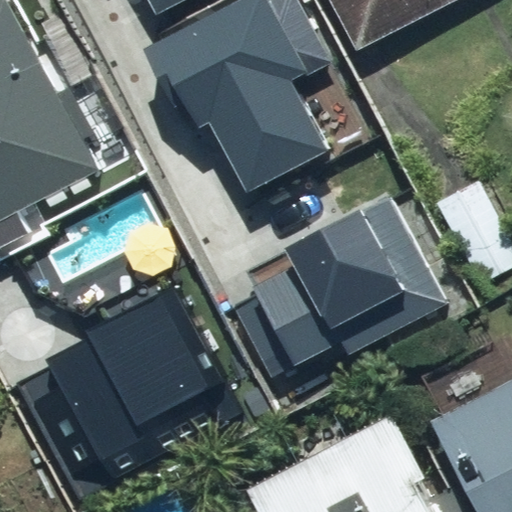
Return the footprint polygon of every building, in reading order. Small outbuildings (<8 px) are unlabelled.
[(112,159),(29,0),(0,0),(0,244),(23,289),(98,250),(64,184),(112,159)] [(138,0),(144,11),(167,0),(138,0)] [(207,121),(247,196),(334,149),(299,85),(333,66),(297,0),(268,0),(265,2),(263,0),(246,0),(146,53),(188,131),(207,121)] [(348,0),(371,44),(458,0),(348,0)] [(511,239),(482,180),(444,199),(488,285),(511,272),(511,239)] [(233,309),(271,382),(338,348),(345,363),(458,305),(397,188),(281,248),(292,269),(255,288),(259,295),(233,309)] [(19,388),(82,506),(249,418),(178,284),(43,356),(51,371),(19,388)] [(511,511),(511,380),(445,415),(495,511),(511,511)] [(448,511),(431,479),(442,473),(408,408),(266,483),(281,511),(448,511)]
